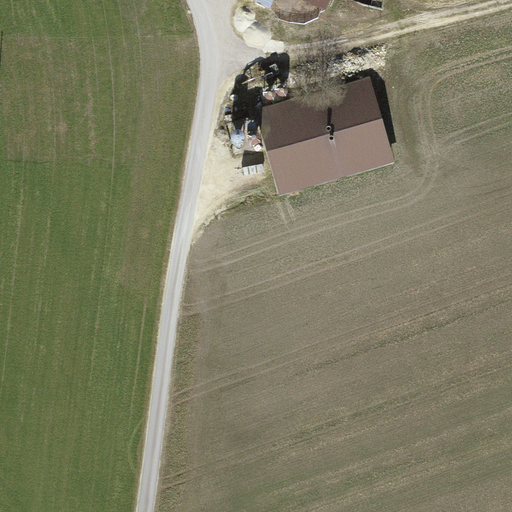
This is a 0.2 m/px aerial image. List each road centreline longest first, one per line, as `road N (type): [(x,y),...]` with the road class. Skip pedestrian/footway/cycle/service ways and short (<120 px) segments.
road 1 (track): [(205,0),(226,56),(179,264),(147,511)]
road 2 (track): [(226,56),(511,5)]
